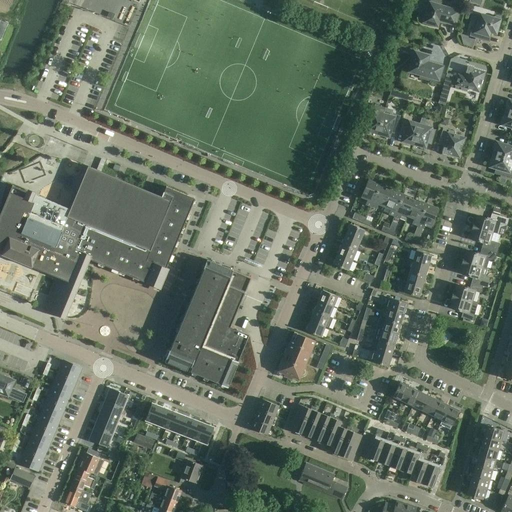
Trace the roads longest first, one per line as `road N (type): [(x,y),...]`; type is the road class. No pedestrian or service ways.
road 1 (residential): [(322,225),(35,104),(0,97)]
road 2 (residential): [(486,395),(427,367),(419,352),(466,187)]
road 3 (residential): [(322,225),(241,420)]
road 4 (residential): [(466,187),(446,188),(354,156),(322,225)]
road 5 (residential): [(466,187),(511,28)]
road 6 (residential): [(42,511),(104,364)]
road 7 (residential): [(241,420),(104,364)]
